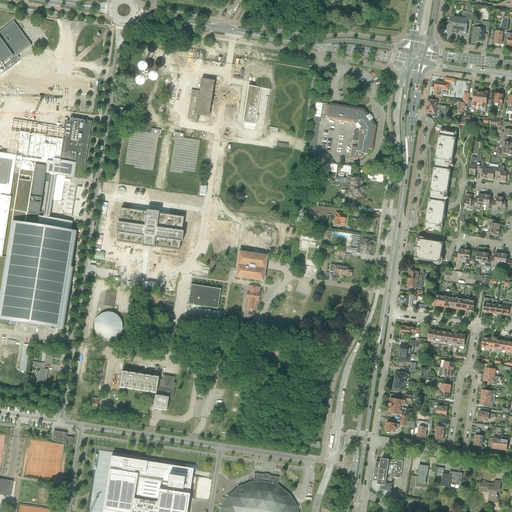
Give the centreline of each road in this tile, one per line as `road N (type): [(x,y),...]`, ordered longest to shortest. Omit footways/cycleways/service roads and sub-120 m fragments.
road 1 (unclassified): [(80,425),(60,416),(83,268)]
road 2 (unclassified): [(94,196),(118,42)]
road 3 (secondary): [(379,337),(349,488)]
road 4 (secondary): [(358,489),(379,337)]
road 5 (unclassified): [(219,446),(80,425)]
road 6 (residential): [(372,441),(391,311)]
road 7 (residential): [(405,224),(413,224),(430,126),(421,118)]
